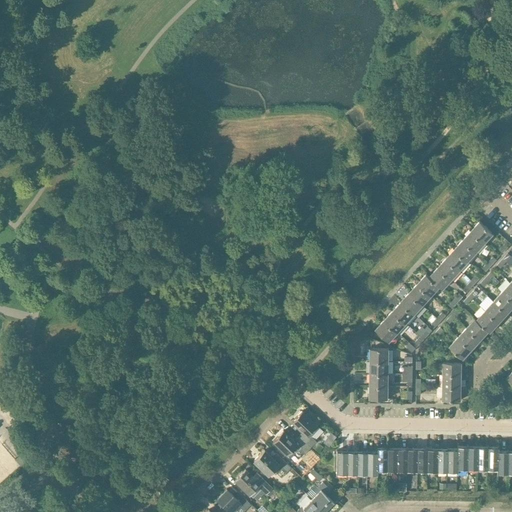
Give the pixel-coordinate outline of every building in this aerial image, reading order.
[(493,233),(480,220),(471,230),(485,242),(493,233)] [(485,242),(471,230),(463,239),(477,252),(485,242)] [(477,252),(463,239),(454,248),(468,261),(477,252)] [(502,252),(508,246),(505,243),(499,249),(502,252)] [(468,261),(454,248),(446,257),(460,270),(468,261)] [(506,261),(511,256),(507,253),(502,258),(506,261)] [(491,265),(496,259),(493,256),(488,262),(491,265)] [(460,270),(446,257),(438,267),(452,279),(460,270)] [(500,267),(506,261),(502,258),(497,264),(500,267)] [(485,271),(491,265),(488,262),(482,268),(485,271)] [(452,279),(438,267),(429,276),(440,286),(443,289),(452,279)] [(489,280),(494,274),(490,271),(485,277),(489,280)] [(440,286),(429,276),(426,273),(418,283),(432,295),(440,286)] [(475,283),(480,277),(476,274),(471,280),(475,283)] [(483,286),(489,280),(485,277),(480,283),(483,286)] [(469,289),(475,283),(471,280),(466,286),(469,289)] [(511,284),(510,282),(501,291),(511,301),(511,284)] [(432,295),(418,283),(409,292),(423,304),(432,295)] [(472,298),(477,292),(474,289),(468,295),(472,298)] [(511,307),(511,301),(501,291),(493,301),(507,313),(511,307)] [(423,304),(409,292),(401,301),(415,314),(423,304)] [(457,302),(463,296),(459,293),(454,299),(457,302)] [(467,304),(472,298),(468,295),(463,301),(467,304)] [(452,308),(457,302),(454,299),(449,304),(452,308)] [(415,314),(401,301),(392,310),(406,323),(415,314)] [(507,313),(493,301),(485,310),(498,323),(507,313)] [(455,317),(460,311),(457,308),(451,314),(455,317)] [(406,323),(392,310),(384,320),(398,332),(406,323)] [(498,323),(485,310),(476,319),(488,330),(490,332),(498,323)] [(441,320),(445,315),(442,312),(437,317),(441,320)] [(449,323),(455,317),(451,314),(446,320),(449,323)] [(435,326),(441,320),(437,317),(431,323),(435,326)] [(488,330),(476,319),(475,318),(466,327),(480,340),(488,330)] [(398,332),(384,320),(375,329),(389,341),(398,332)] [(438,336),(443,330),(440,327),(435,333),(438,336)] [(480,340),(466,327),(457,337),(471,349),(480,340)] [(424,339),(429,333),(425,330),(420,336),(424,339)] [(418,345),(424,339),(420,336),(415,342),(418,345)] [(471,349),(457,337),(449,346),(463,359),(471,349)] [(415,348),(409,343),(406,346),(412,352),(415,348)] [(389,361),(389,348),(371,348),(370,360),(389,361)] [(389,373),(389,361),(370,360),(370,373),(389,373)] [(461,374),(462,362),(443,361),(443,374),(461,374)] [(388,386),(389,373),(370,373),(370,385),(388,386)] [(461,387),(461,374),(443,374),(442,387),(461,387)] [(388,398),(388,386),(370,385),(370,398),(388,398)] [(461,400),(461,387),(442,387),(442,399),(461,400)] [(310,430),(315,424),(301,411),(291,422),(302,432),(297,436),(310,448),(316,441),(311,436),(313,434),(310,430)] [(310,448),(297,436),(293,441),(283,430),(272,441),(286,454),(292,449),(295,452),(298,449),(303,454),(310,448)] [(467,467),(467,446),(456,445),(456,448),(457,448),(456,467),(457,467),(467,467)] [(477,467),(477,446),(467,446),(467,467),(477,467)] [(487,467),(487,446),(477,446),(477,467),(487,467)] [(497,468),(497,450),(497,446),(487,446),(487,467),(496,468),(497,468)] [(386,469),(387,447),(376,447),(376,451),(377,451),(376,469),(377,469),(386,469)] [(396,469),(397,447),(387,447),(386,469),(396,469)] [(406,469),(407,448),(397,447),(396,469),(406,469)] [(416,469),(417,448),(407,448),(406,469),(416,469)] [(426,469),(427,448),(417,448),(416,469),(426,469)] [(437,470),(437,448),(427,448),(426,469),(437,470)] [(446,470),(446,448),(437,448),(437,470),(446,470)] [(457,448),(456,448),(446,448),(446,470),(457,470),(457,467),(456,467),(457,448)] [(264,450),(253,461),(268,475),(273,470),(277,474),(282,468),(286,472),(291,467),(275,453),(271,457),(268,454),(264,450)] [(346,472),(346,450),(336,450),(336,472),(346,472)] [(356,472),(357,451),(346,450),(346,472),(356,472)] [(507,472),(507,450),(497,450),(497,468),(496,468),(496,472),(507,472)] [(366,472),(366,451),(357,451),(356,472),(366,472)] [(376,469),(377,451),(376,451),(366,451),(366,472),(377,472),(377,469),(376,469)] [(245,470),(235,480),(249,494),(252,498),(261,489),(265,493),(271,487),(256,472),(252,477),(245,470)] [(333,501),(325,494),(330,489),(322,482),(313,491),(316,493),(311,498),(324,511),(333,501)] [(243,511),(251,504),(237,492),(234,496),(226,489),(216,500),(228,511),(231,511),(235,508),(238,511),(243,511)] [(322,511),(324,511),(311,498),(302,508),(300,506),(295,511),(296,511),(322,511)]
